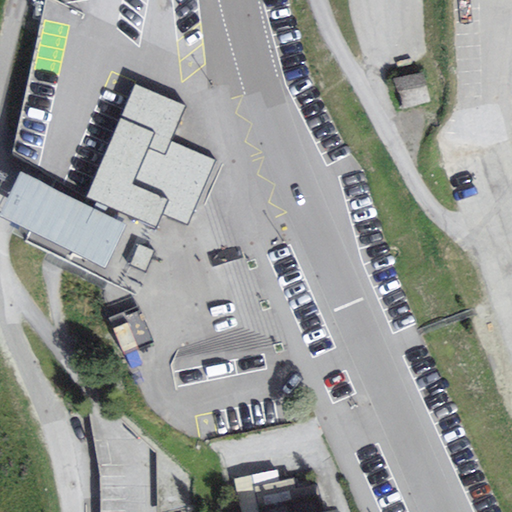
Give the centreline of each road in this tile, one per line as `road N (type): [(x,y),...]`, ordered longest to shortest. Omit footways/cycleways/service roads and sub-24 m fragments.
road 1 (secondary): [(222,0),(224,80),(399,511)]
road 2 (track): [(320,0),(423,201),(464,226),(511,231)]
road 3 (residential): [(73,511),(0,295)]
